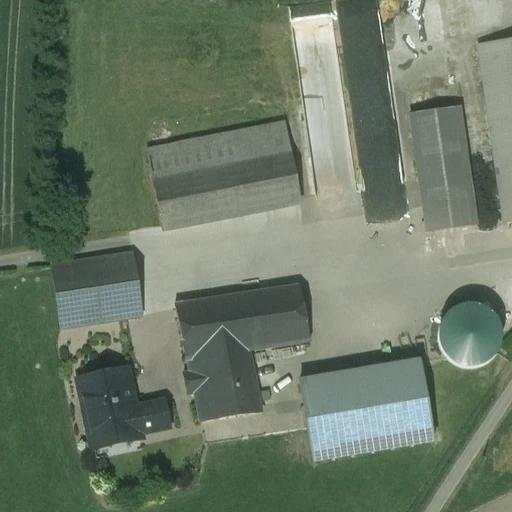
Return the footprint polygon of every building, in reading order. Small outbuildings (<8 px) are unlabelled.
[(511,30),(484,34),(507,213),(511,212),(511,30)] [(462,98),(413,105),(431,225),(480,217),(462,98)] [(284,125),(146,153),(162,232),(300,204),(284,125)] [(366,176),(389,173),(390,186),(396,185),(392,151),(357,156),(360,184),(367,183),(366,176)] [(132,257),(50,270),(60,331),(142,318),(132,257)] [(298,286),(176,308),(188,375),(183,376),(186,396),(193,395),(199,426),(260,415),(250,355),(308,344),(298,286)] [(446,317),(440,326),(438,342),(441,352),(445,358),(453,365),(465,369),(476,368),(486,364),(491,360),(497,352),(500,341),(498,326),(492,317),(485,311),(475,307),(464,307),(454,310),(446,317)] [(419,364),(297,385),(307,431),(311,465),(433,443),(419,364)] [(126,372),(77,382),(92,452),(141,442),(140,436),(168,430),(164,406),(135,412),(126,372)]
